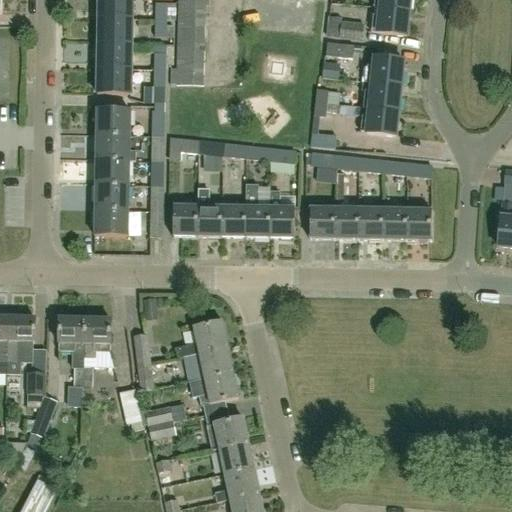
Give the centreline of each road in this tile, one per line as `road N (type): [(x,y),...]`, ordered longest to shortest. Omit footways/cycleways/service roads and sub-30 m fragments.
road 1 (residential): [(40,275),(45,0)]
road 2 (residential): [(243,278),(291,501),(302,511)]
road 3 (residential): [(463,279),(243,278)]
road 4 (residential): [(243,278),(40,275)]
road 5 (residential): [(471,170),(432,93),(441,0)]
